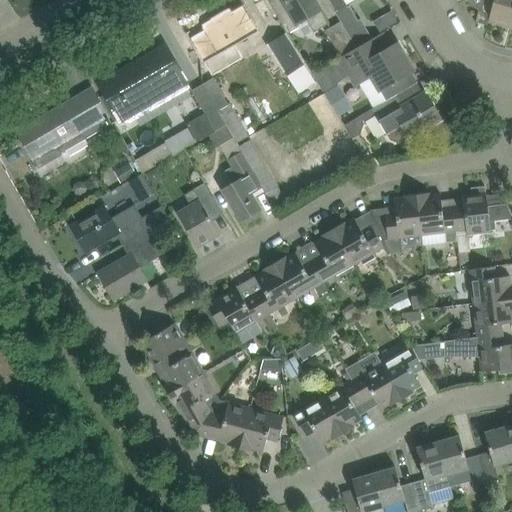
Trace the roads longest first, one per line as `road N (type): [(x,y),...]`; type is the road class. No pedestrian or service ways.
road 1 (residential): [(98,334),(360,188),(508,155)]
road 2 (residential): [(317,481),(243,490),(198,472),(153,423),(98,334)]
road 3 (residential): [(511,394),(442,405),(317,481)]
road 4 (residential): [(98,334),(58,286),(0,188)]
road 5 (residential): [(62,62),(170,0)]
road 6 (tertiary): [(424,0),(456,54),(508,80)]
